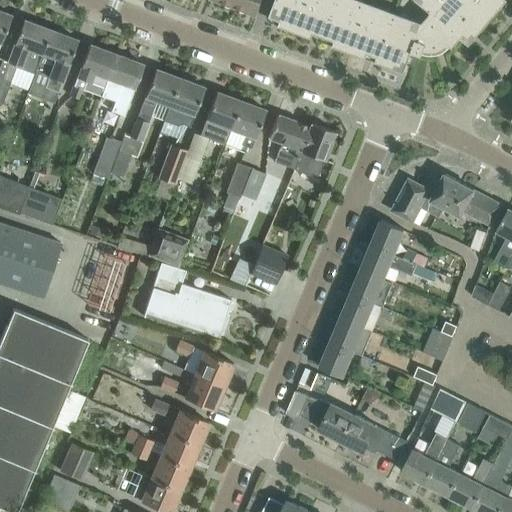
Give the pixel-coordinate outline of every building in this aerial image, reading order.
[(257,15),(262,0),(235,0),(234,6),(257,15)] [(480,30),(478,29),(494,9),(496,11),(505,0),(506,1),(507,0),(417,0),(431,12),(422,22),(420,21),(419,22),(359,0),(275,0),(270,16),(272,17),(273,15),(283,19),(282,23),(280,22),(279,25),(282,26),(282,25),(310,35),(310,37),(313,38),(314,35),(312,34),(313,31),(337,39),(336,43),(334,42),(333,45),(336,46),(336,45),(364,55),(364,57),(367,58),(368,55),(366,54),(367,50),(378,55),(376,61),(378,62),(379,61),(402,69),(402,71),(405,72),(412,52),(422,55),(424,49),(428,50),(433,50),(437,50),(441,48),(445,46),(448,43),(453,47),(455,45),(453,44),(460,36),(470,45),(472,42),(470,41),(480,30)] [(0,57),(0,44),(4,33),(11,14),(0,9),(0,60),(1,58),(0,57)] [(35,68),(50,29),(23,19),(16,37),(7,60),(1,58),(0,60),(0,102),(2,103),(15,66),(33,73),(35,68)] [(58,91),(70,58),(77,39),(50,29),(35,68),(49,74),(45,86),(58,91)] [(107,77),(116,53),(89,43),(82,62),(77,76),(89,81),(93,71),(107,77)] [(123,115),(136,82),(143,63),(116,53),(107,77),(121,82),(110,110),(123,115)] [(148,120),(151,111),(152,111),(157,99),(169,103),(179,77),(155,68),(148,87),(129,136),(124,134),(121,142),(110,172),(123,177),(131,155),(137,157),(143,140),(142,140),(149,120),(148,120)] [(197,105),(204,86),(179,77),(169,103),(170,104),(164,119),(176,124),(180,121),(190,125),(197,105)] [(83,88),(74,84),(70,94),(80,98),(83,88)] [(224,143),(241,100),(216,91),(200,134),(224,143)] [(251,148),(265,109),(241,100),(224,143),(239,149),(241,144),(251,148)] [(300,150),(309,126),(277,114),(270,132),(269,136),(281,141),(273,160),(292,168),(300,150)] [(324,159),(335,131),(311,122),(309,126),(300,150),(292,168),(316,177),(323,159),(324,159)] [(110,172),(121,142),(106,137),(93,173),(104,177),(108,178),(110,172)] [(174,183),(187,150),(170,143),(157,177),(174,183)] [(240,193),(250,167),(236,162),(226,191),(239,196),(240,193)] [(251,197),(255,198),(265,173),(250,167),(240,193),(251,197)] [(93,173),(90,180),(101,184),(104,177),(93,173)] [(438,215),(442,207),(456,180),(445,174),(435,193),(430,190),(409,178),(392,210),(413,221),(421,207),(438,215)] [(20,212),(29,186),(0,175),(0,207),(19,213),(20,212)] [(464,210),(475,190),(456,180),(442,207),(461,216),(464,210)] [(52,224),(61,198),(29,186),(20,212),(52,224)] [(473,215),(484,194),(475,190),(464,210),(473,215)] [(239,196),(236,204),(247,208),(251,197),(240,193),(239,196)] [(482,219),(493,199),(484,194),(473,215),(482,219)] [(491,224),(502,204),(493,199),(482,219),(491,224)] [(509,264),(511,258),(511,209),(509,208),(497,230),(508,236),(495,261),(507,267),(508,264),(509,264)] [(395,254),(405,229),(382,220),(372,244),(395,254)] [(0,282),(8,285),(20,289),(42,296),(48,277),(49,277),(54,260),(60,242),(26,231),(9,225),(0,222),(0,282)] [(188,239),(157,227),(147,254),(178,266),(188,239)] [(477,229),(470,248),(480,251),(486,232),(477,229)] [(253,265),(250,272),(276,283),(288,255),(262,244),(253,265)] [(415,262),(405,258),(394,254),(395,254),(372,244),(361,268),(385,277),(390,266),(410,274),(411,271),(431,280),(434,271),(414,263),(415,262)] [(415,262),(418,253),(408,249),(405,258),(415,262)] [(101,251),(93,276),(116,283),(124,258),(101,251)] [(237,258),(229,277),(244,284),(250,272),(253,265),(237,258)] [(231,299),(212,292),(181,283),(186,270),(161,261),(144,312),(219,336),(231,299)] [(394,281),(385,277),(361,268),(351,292),(374,302),(384,306),(394,281)] [(93,276),(85,300),(108,308),(116,283),(93,276)] [(500,310),(509,292),(511,287),(500,281),(494,294),(488,304),(500,310)] [(488,304),(494,294),(486,290),(481,300),(488,304)] [(364,327),(374,302),(351,292),(341,317),(364,327)] [(390,319),(394,310),(384,306),(380,315),(390,319)] [(70,382),(88,338),(13,307),(13,308),(0,338),(0,353),(71,383),(71,382),(70,382)] [(373,330),(364,327),(341,317),(331,342),(354,351),(363,355),(373,330)] [(446,321),(442,331),(453,336),(457,326),(446,321)] [(444,360),(454,336),(453,336),(442,331),(434,328),(424,352),(444,360)] [(189,355),(193,345),(179,340),(175,349),(189,355)] [(343,376),(354,351),(331,342),(320,367),(343,376)] [(224,386),(233,363),(205,351),(195,374),(224,386)] [(52,425),(70,383),(71,383),(0,353),(0,404),(53,426),(52,425)] [(369,368),(372,359),(363,355),(359,364),(369,368)] [(182,369),(164,360),(161,367),(179,376),(182,369)] [(419,366),(414,376),(434,384),(438,374),(419,366)] [(214,409),(224,386),(195,374),(186,397),(214,409)] [(173,392),(178,382),(164,376),(159,386),(173,392)] [(369,387),(363,399),(371,402),(377,400),(380,393),(369,387)] [(458,420),(467,400),(441,388),(432,408),(458,420)] [(319,429),(341,440),(354,414),(333,404),(332,405),(321,400),(309,395),(296,389),(287,413),(299,419),(302,415),(315,422),(316,420),(322,424),(319,429)] [(164,414),(168,405),(154,399),(151,408),(164,414)] [(476,430),(486,411),(470,403),(460,422),(476,430)] [(34,468),(52,426),(53,427),(53,426),(0,404),(0,454),(35,469),(34,468)] [(199,444),(209,422),(180,409),(170,432),(199,444)] [(508,438),(511,429),(511,424),(491,413),(484,426),(507,438),(508,438)] [(408,440),(377,425),(354,414),(341,440),(363,452),(365,447),(376,453),(378,450),(398,460),(408,440)] [(511,486),(501,481),(511,460),(511,429),(508,438),(507,438),(494,463),(472,507),(482,511),(499,511),(507,497),(511,487),(511,486)] [(199,457),(202,448),(201,446),(199,445),(199,444),(170,432),(164,446),(161,454),(190,466),(194,456),(196,457),(199,457)] [(425,483),(448,438),(436,432),(424,455),(413,449),(402,471),(425,483)] [(139,435),(136,443),(149,449),(152,441),(139,435)] [(460,445),(448,438),(425,483),(448,495),(460,473),(448,467),(460,445)] [(92,451),(71,442),(59,470),(80,479),(92,451)] [(145,460),(149,449),(136,443),(131,454),(145,460)] [(0,506),(14,511),(16,511),(34,469),(35,470),(35,469),(0,454),(0,506)] [(181,489),(190,466),(161,454),(156,466),(151,476),(181,489)] [(472,507),(494,463),(484,458),(473,479),(460,473),(448,495),(472,507)] [(181,489),(151,476),(138,470),(128,494),(171,511),(181,489)] [(66,479),(53,474),(42,499),(55,505),(66,479)] [(309,511),(310,511),(288,500),(286,505),(270,497),(262,511),(309,511)] [(511,511),(511,499),(507,497),(499,511),(511,511)]
